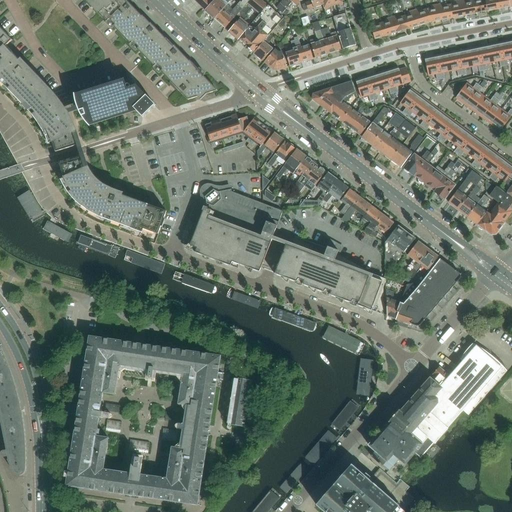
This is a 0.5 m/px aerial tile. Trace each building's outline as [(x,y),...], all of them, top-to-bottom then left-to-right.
[(85,0),(98,13),(111,0),(85,0)] [(142,16),(127,1),(126,2),(124,0),(111,0),(98,13),(107,22),(108,21),(122,35),(142,16)] [(195,0),(206,10),(215,0),(195,0)] [(213,17),(215,19),(218,15),(231,0),(215,0),(206,10),(207,12),(207,13),(212,18),(213,17)] [(247,4),(249,0),(231,0),(218,15),(215,19),(225,28),(229,24),(247,4)] [(252,8),(260,15),(268,5),(261,0),(249,0),(247,4),(252,8)] [(282,0),(276,8),(279,11),(287,0),(282,0)] [(291,2),(296,6),(301,0),(287,0),(279,11),(282,13),(285,10),(291,2)] [(307,10),(323,5),(321,0),(310,0),(311,1),(305,3),(306,3),(302,5),(304,10),(307,9),(307,10)] [(321,0),(323,5),(326,17),(333,15),(330,7),(333,6),(331,0),(321,0)] [(339,13),(345,11),(341,0),(331,0),(333,6),(337,5),(339,13)] [(464,15),(461,0),(459,0),(453,1),(454,5),(450,6),(453,17),(464,15)] [(475,13),(473,1),(470,2),(469,0),(461,0),(464,15),(475,13)] [(476,0),(477,1),(473,1),(475,13),(487,11),(484,0),(476,0)] [(498,9),(496,0),(484,0),(487,11),(498,9)] [(510,7),(508,0),(496,0),(498,9),(510,7)] [(453,17),(450,6),(447,7),(446,3),(439,4),(442,20),(453,17)] [(229,24),(225,28),(234,35),(234,36),(236,38),(237,38),(239,39),(242,36),(250,26),(244,21),(247,16),(246,15),(252,8),(247,4),(229,24)] [(431,8),(427,9),(430,22),(442,20),(439,4),(431,6),(431,8)] [(270,35),(279,24),(283,19),(268,5),(260,15),(250,26),(242,36),(239,39),(246,46),(248,47),(248,49),(250,51),(252,51),(254,52),(270,35)] [(430,22),(427,9),(422,10),(422,8),(414,10),(419,25),(430,22)] [(419,25),(414,10),(407,12),(408,15),(404,16),(408,29),(419,25)] [(342,44),(343,49),(355,45),(350,28),(349,24),(345,13),(333,17),(342,44)] [(408,29),(404,16),(400,17),(399,15),(392,17),(397,32),(404,30),(408,29)] [(122,35),(130,44),(131,43),(145,58),(165,39),(151,23),(150,24),(142,16),(122,35)] [(397,32),(392,17),(385,19),(385,21),(382,23),(386,36),(397,32)] [(283,19),(279,24),(282,27),(287,22),(283,19)] [(312,24),(315,32),(316,32),(321,30),(319,22),(318,22),(312,24)] [(386,36),(382,23),(378,24),(377,22),(370,24),(374,39),(386,36)] [(0,67),(14,54),(8,48),(12,44),(10,42),(12,41),(13,40),(0,27),(0,67)] [(341,49),(340,45),(335,32),(330,34),(328,28),(321,30),(324,40),(328,54),(341,49)] [(263,60),(266,57),(273,49),(268,44),(273,38),(270,35),(254,52),(254,53),(258,56),(258,57),(260,59),(261,59),(263,60)] [(298,37),(294,38),(294,40),(301,62),(304,61),(305,61),(306,61),(308,61),(311,60),(312,59),(313,58),(312,54),(309,45),(301,47),(298,37)] [(165,39),(145,58),(154,67),(155,66),(169,80),(189,61),(174,46),(173,47),(165,39)] [(315,58),(328,54),(324,40),(319,41),(318,39),(310,41),(315,58)] [(285,52),(288,61),(289,66),(291,66),(292,66),(295,65),(296,64),(298,63),(301,62),(294,40),(291,41),(293,50),(285,52)] [(511,50),(510,41),(499,43),(504,66),(508,65),(507,59),(511,58),(511,50)] [(499,43),(489,45),(492,62),(499,61),(500,67),(504,66),(499,43)] [(489,45),(478,47),(483,71),(487,70),(486,64),(492,62),(489,45)] [(478,47),(468,49),(471,67),(478,65),(479,71),(483,71),(478,47)] [(279,52),(275,49),(268,58),(265,62),(274,69),(277,69),(277,70),(287,67),(282,51),(279,52)] [(468,49),(457,51),(462,75),(466,74),(464,68),(471,67),(468,49)] [(457,51),(446,54),(450,71),(457,70),(458,76),(462,75),(457,51)] [(14,54),(0,67),(0,81),(28,111),(33,115),(38,123),(43,131),(46,137),(49,144),(53,142),(56,152),(75,146),(78,145),(76,139),(74,132),(71,126),(68,120),(65,114),(61,108),(57,102),(52,97),(49,92),(27,70),(29,68),(23,62),(21,64),(19,61),(20,61),(14,54)] [(446,54),(436,56),(441,79),(444,78),(443,72),(450,71),(446,54)] [(441,79),(436,56),(425,58),(428,75),(436,74),(437,80),(441,79)] [(189,61),(169,80),(188,100),(217,91),(189,61)] [(398,67),(387,70),(394,93),(398,92),(396,86),(410,82),(406,68),(399,70),(398,67)] [(387,70),(377,74),(382,91),(389,89),(390,94),(394,93),(387,70)] [(377,74),(366,77),(374,100),(377,99),(376,93),(382,91),(377,74)] [(370,101),(374,100),(366,77),(356,80),(361,97),(368,95),(370,101)] [(82,117),(84,120),(86,123),(89,126),(90,127),(91,126),(89,125),(136,111),(142,117),(155,105),(146,95),(146,96),(137,86),(126,89),(124,80),(75,95),(75,94),(74,94),(75,96),(75,98),(75,99),(76,101),(76,103),(77,105),(77,107),(78,110),(79,111),(80,114),(82,117)] [(313,94),(312,99),(332,114),(344,97),(352,93),(355,92),(353,86),(352,82),(313,94)] [(456,98),(465,105),(479,85),(476,83),(472,88),(467,84),(456,98)] [(479,85),(465,105),(473,111),(484,97),(479,93),(482,88),(479,85)] [(411,89),(400,103),(406,108),(402,112),(405,115),(420,96),(411,89)] [(344,97),(332,114),(336,118),(340,121),(341,121),(351,107),(346,103),(353,94),(352,93),(344,97)] [(418,117),(429,102),(420,96),(405,115),(408,117),(412,112),(418,117)] [(484,97),(473,111),(482,118),(496,98),(493,96),(490,101),(484,97)] [(497,98),(496,98),(482,118),(491,124),(501,110),(496,106),(500,101),(497,98)] [(419,126),(423,128),(437,109),(429,102),(418,117),(423,121),(419,126)] [(351,107),(341,121),(342,122),(342,123),(346,126),(346,125),(351,129),(364,112),(362,105),(360,108),(357,112),(351,107)] [(384,107),(381,111),(385,114),(386,115),(390,110),(384,107)] [(423,128),(425,130),(429,125),(435,130),(446,115),(437,109),(423,128)] [(491,124),(500,131),(511,114),(511,110),(511,109),(507,114),(501,110),(491,124)] [(377,125),(385,114),(381,111),(362,137),(366,140),(365,141),(370,145),(371,144),(372,144),(383,130),(377,125)] [(360,135),(365,128),(370,122),(364,117),(367,114),(364,112),(351,129),(360,135)] [(398,130),(405,120),(396,113),(388,123),(398,130)] [(226,118),(233,141),(237,140),(235,134),(241,132),(237,120),(238,120),(236,115),(226,118)] [(446,115),(435,130),(440,134),(437,139),(440,141),(454,122),(446,115)] [(241,132),(244,132),(250,123),(249,122),(247,117),(238,120),(237,120),(241,132)] [(230,142),(233,141),(226,118),(215,122),(220,138),(228,136),(230,142)] [(250,123),(244,132),(250,137),(246,141),(249,143),(263,125),(254,118),(250,123)] [(415,128),(405,120),(398,130),(397,131),(401,134),(407,139),(415,128)] [(214,140),(220,138),(215,122),(205,125),(213,148),(216,146),(214,140)] [(463,128),(454,122),(440,141),(443,143),(446,138),(452,143),(463,128)] [(249,143),(252,146),(256,141),(262,145),(272,131),(268,128),(263,125),(249,143)] [(454,152),(457,154),(472,135),(463,128),(452,143),(458,147),(454,152)] [(383,130),(372,144),(373,145),(372,146),(376,150),(377,148),(382,152),(396,134),(392,131),(389,135),(383,130)] [(396,134),(382,152),(386,155),(385,156),(390,160),(391,159),(392,159),(402,145),(396,140),(401,134),(397,131),(396,134)] [(273,154),(280,144),(283,140),(277,135),(277,134),(277,135),(275,134),(275,133),(274,133),(265,145),(263,144),(262,145),(257,151),(258,158),(265,148),(273,154)] [(402,145),(392,159),(393,160),(392,161),(396,165),(397,164),(402,167),(423,138),(419,135),(411,145),(411,146),(409,150),(402,145)] [(472,135),(457,154),(460,156),(464,152),(469,156),(480,141),(472,135)] [(282,164),(292,152),(295,148),(293,147),(293,146),(291,144),(289,144),(288,143),(288,144),(285,142),(286,141),(285,140),(267,164),(271,167),(277,160),(282,164)] [(471,165),(474,167),(489,148),(480,141),(469,156),(475,160),(471,165)] [(487,169),(498,154),(489,148),(474,167),(477,169),(481,164),(487,169)] [(287,170),(293,174),(295,171),(303,161),(306,157),(305,156),(305,155),(301,152),(300,152),(296,149),(293,153),(276,176),(280,179),(287,170)] [(414,176),(431,154),(427,151),(421,159),(414,154),(403,168),(404,169),(404,171),(407,173),(409,172),(414,176)] [(434,156),(431,154),(414,176),(419,179),(419,181),(421,183),(423,182),(424,183),(435,169),(428,164),(432,160),(434,156)] [(488,178),(492,180),(506,161),(498,154),(487,169),(492,173),(488,178)] [(121,225),(131,198),(122,195),(122,196),(119,195),(120,192),(112,189),(111,192),(102,188),(98,185),(94,181),(91,177),(88,173),(86,168),(84,163),(82,157),(79,158),(60,164),(62,170),(64,178),(61,180),(65,187),(69,193),(73,198),(77,202),(80,205),(88,211),(99,217),(121,225)] [(306,157),(303,161),(295,171),(301,176),(297,181),(301,184),(316,164),(312,161),(311,161),(310,159),(307,158),(307,157),(306,157)] [(511,165),(506,161),(492,180),(495,183),(498,177),(504,182),(511,171),(511,165)] [(323,176),(326,172),(325,171),(324,171),(323,168),(320,167),(316,164),(301,184),(304,186),(308,181),(315,186),(323,176)] [(432,189),(434,191),(451,169),(448,166),(443,172),(437,167),(435,169),(424,183),(425,184),(425,186),(428,188),(430,187),(432,189)] [(445,200),(456,185),(449,180),(451,177),(455,172),(451,169),(434,191),(434,192),(439,195),(439,197),(442,199),(443,199),(445,200)] [(479,182),(482,178),(472,171),(466,179),(470,183),(476,187),(479,182)] [(316,204),(320,204),(323,200),(339,179),(337,181),(334,178),(335,177),(335,176),(334,178),(332,177),(333,176),(330,174),(329,174),(327,173),(318,185),(316,188),(323,193),(314,204),(316,204)] [(345,193),(348,189),(346,188),(346,186),(344,184),(342,185),(341,184),(342,182),(341,183),(338,181),(339,179),(323,200),(326,203),(332,196),(338,201),(345,193)] [(466,179),(448,202),(453,206),(453,207),(455,209),(457,209),(458,210),(467,197),(462,193),(470,183),(466,179)] [(301,184),(297,181),(293,187),(296,190),(299,187),(301,184)] [(296,190),(300,193),(305,187),(304,186),(301,184),(299,187),(296,190)] [(487,212),(477,224),(479,226),(479,228),(481,230),(483,229),(484,229),(485,231),(486,230),(486,231),(492,235),(492,234),(495,234),(496,234),(504,224),(503,223),(505,221),(511,211),(511,198),(506,194),(499,189),(496,186),(489,196),(495,200),(498,202),(491,212),(492,213),(491,215),(487,212)] [(466,216),(468,217),(481,200),(475,196),(480,190),(476,187),(467,197),(458,210),(462,213),(463,215),(465,216),(466,216)] [(195,253),(203,256),(230,266),(232,262),(259,272),(260,272),(259,272),(276,229),(281,225),(278,222),(282,211),(231,192),(231,190),(231,189),(221,191),(219,192),(218,191),(217,191),(216,191),(214,190),(214,189),(213,189),(204,197),(205,198),(205,199),(206,201),(206,202),(206,203),(206,204),(190,246),(197,249),(195,253)] [(266,190),(265,191),(265,197),(272,202),(275,197),(266,190)] [(351,191),(349,190),(346,194),(340,201),(345,205),(340,212),(344,215),(355,202),(359,205),(362,200),(355,194),(355,193),(352,190),(351,191)] [(23,198),(39,223),(48,218),(31,192),(23,198)] [(477,224),(487,212),(481,207),(485,202),(489,198),(484,195),(481,200),(468,217),(472,220),(473,222),(474,223),(476,223),(477,224)] [(131,198),(121,225),(141,232),(142,228),(158,234),(167,211),(131,198)] [(350,218),(353,214),(355,210),(363,216),(371,207),(370,205),(369,204),(367,202),(366,202),(362,200),(359,205),(355,202),(344,215),(349,218),(350,218)] [(367,227),(372,230),(376,225),(377,226),(381,221),(377,218),(380,213),(377,211),(377,210),(373,207),(373,208),(371,207),(363,216),(362,218),(368,222),(369,221),(371,222),(367,227)] [(379,229),(386,233),(390,227),(393,223),(392,222),(391,221),(389,219),(388,219),(380,213),(377,218),(381,221),(377,226),(376,225),(372,230),(373,231),(376,233),(379,229)] [(54,234),(82,245),(85,235),(58,224),(54,234)] [(385,258),(406,231),(400,227),(399,228),(397,226),(395,225),(384,239),(385,258)] [(404,254),(412,243),(415,239),(413,238),(414,237),(406,231),(385,258),(386,278),(388,279),(388,278),(392,273),(405,255),(404,254)] [(95,249),(123,260),(127,251),(99,240),(95,249)] [(418,242),(417,243),(407,256),(413,260),(408,267),(412,270),(427,249),(423,246),(423,244),(421,242),(419,243),(418,242)] [(382,282),(288,246),(286,245),(275,274),(275,273),(274,274),(282,277),(281,278),(282,278),(283,279),(284,280),(285,281),(286,282),(287,283),(289,280),(296,282),(296,284),(297,285),(298,285),(300,286),(301,286),(302,285),(309,287),(309,288),(310,289),(310,290),(311,290),(312,291),(313,292),(314,293),(315,293),(316,290),(323,293),(323,294),(324,295),(325,296),(326,296),(327,296),(328,296),(329,296),(329,295),(336,298),(336,299),(337,299),(338,300),(339,302),(340,303),(341,303),(342,304),(343,300),(351,303),(350,304),(351,305),(352,306),(353,306),(354,307),(355,307),(356,307),(356,305),(364,308),(364,309),(364,310),(365,310),(366,311),(367,312),(367,313),(368,313),(369,314),(371,315),(373,312),(376,313),(377,312),(378,308),(373,306),(382,282)] [(327,247),(327,248),(324,255),(335,260),(338,251),(327,247)] [(412,270),(417,273),(421,267),(427,271),(432,265),(435,261),(438,257),(437,256),(436,254),(434,253),(432,253),(427,249),(412,270)] [(134,264),(163,275),(166,265),(138,255),(134,264)] [(400,303),(400,302),(396,319),(399,320),(398,321),(407,325),(408,323),(411,324),(411,325),(411,324),(417,326),(420,325),(424,321),(432,312),(456,283),(457,283),(457,282),(461,278),(460,274),(456,271),(456,270),(456,271),(449,265),(449,266),(440,259),(437,263),(434,267),(420,283),(407,285),(400,303)] [(190,285),(218,295),(222,286),(194,275),(190,285)] [(230,299),(258,310),(261,300),(233,290),(230,299)] [(386,290),(387,315),(389,316),(389,317),(396,319),(400,302),(394,300),(394,292),(386,290)] [(290,322),(318,332),(322,323),(294,312),(290,322)] [(329,336),(356,349),(360,340),(333,327),(329,336)] [(76,415),(76,416),(77,416),(70,462),(69,469),(66,486),(128,495),(132,495),(135,496),(179,502),(197,505),(200,489),(201,482),(203,471),(205,471),(206,468),(203,468),(205,455),(208,436),(210,436),(210,435),(208,435),(209,431),(210,426),(211,426),(210,426),(217,379),(218,372),(221,356),(110,340),(90,337),(87,353),(86,360),(79,406),(78,406),(77,407),(79,407),(78,411),(77,415),(76,415)] [(461,357),(460,360),(463,362),(457,369),(450,377),(439,367),(433,374),(432,376),(430,378),(400,411),(399,410),(394,416),(389,422),(368,445),(375,451),(371,456),(377,461),(377,462),(382,466),(388,471),(398,460),(404,464),(415,452),(420,456),(432,442),(434,444),(435,444),(448,428),(447,428),(462,410),(468,415),(507,370),(505,368),(503,365),(500,363),(498,360),(495,358),(493,356),(490,354),(487,352),(485,350),(482,348),(479,346),(476,345),(473,343),(471,345),(469,347),(467,349),(465,351),(463,353),(462,356),(461,357)] [(0,415),(7,450),(6,450),(5,450),(4,450),(3,450),(3,451),(2,451),(2,452),(1,453),(1,454),(2,454),(2,455),(3,456),(4,456),(4,457),(5,457),(6,457),(6,456),(13,472),(14,473),(15,474),(16,475),(17,475),(18,475),(19,476),(20,475),(21,475),(22,475),(23,475),(24,474),(24,473),(25,472),(25,471),(26,470),(26,457),(26,448),(25,434),(24,423),(22,413),(21,408),(20,402),(17,392),(15,382),(11,373),(7,361),(2,349),(1,348),(1,347),(0,346),(0,415)] [(365,361),(361,390),(371,392),(375,362),(365,361)] [(234,379),(234,380),(227,423),(245,426),(252,381),(234,379)] [(358,396),(339,420),(347,426),(365,402),(358,396)] [(330,430),(311,452),(318,459),(338,436),(330,430)] [(303,461),(283,484),(291,490),(310,468),(303,461)] [(393,511),(399,506),(369,480),(351,464),(334,485),(316,505),(323,511),(393,511)] [(277,490),(258,511),(271,511),(285,497),(277,490)]
